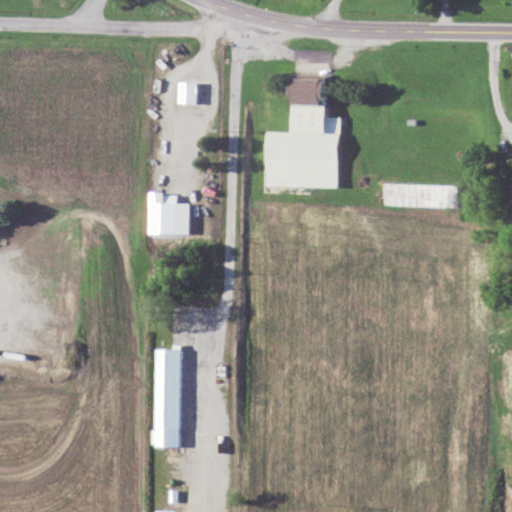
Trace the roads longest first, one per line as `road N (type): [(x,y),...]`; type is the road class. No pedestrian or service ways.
road 1 (primary): [(511,29),(323,26),(206,0)]
road 2 (residential): [(0,21),(183,26),(237,13)]
